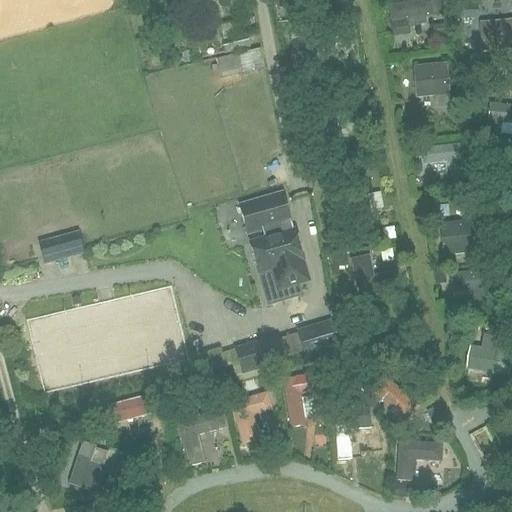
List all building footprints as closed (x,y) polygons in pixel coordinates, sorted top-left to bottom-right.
[(229,0),(235,24),(253,20),(248,0),(229,0)] [(303,39),(290,41),(291,54),(305,53),(306,60),(303,61),(305,71),(329,68),(327,55),(323,55),(320,31),(302,33),(303,39)] [(221,54),(250,48),(247,33),(222,39),(223,46),(220,47),(221,54)] [(450,101),(446,62),(413,66),(416,98),(434,96),(435,103),(438,109),(448,107),(450,101)] [(511,105),(489,104),(487,130),(502,132),(502,124),(511,124),(511,105)] [(321,153),(337,151),(333,122),(336,121),(334,110),(307,113),(309,124),(316,123),(319,139),(314,140),(316,156),(322,155),(321,153)] [(378,178),(382,197),(398,194),(394,175),(378,178)] [(372,225),(366,188),(348,190),(355,228),(372,225)] [(282,191),(237,204),(246,236),(264,231),(266,239),(250,244),(258,273),(274,269),(279,271),(277,274),(273,275),(277,290),(307,281),(301,261),(302,260),(294,231),(292,231),(290,223),(291,223),(282,191)] [(475,253),(472,220),(439,223),(442,256),(475,253)] [(44,265),(85,254),(79,232),(38,244),(44,265)] [(374,276),(370,255),(350,259),(358,299),(401,290),(397,271),(374,276)] [(489,270),(450,273),(452,292),(472,290),(474,318),(493,315),(489,270)] [(331,320),(295,331),(301,350),(290,353),(292,362),(304,358),(305,360),(340,349),(331,320)] [(279,336),(235,348),(243,375),(287,363),(279,336)] [(483,349),(469,347),(465,369),(509,376),(511,354),(511,353),(499,352),(501,340),(485,337),(483,349)] [(311,376),(282,380),(289,427),(305,425),(300,393),(313,392),(311,376)] [(379,399),(391,409),(388,413),(397,421),(414,402),(393,383),(379,399)] [(123,401),(109,405),(114,425),(161,411),(156,391),(123,401)] [(273,411),(268,393),(230,403),(242,448),(261,443),(254,416),(273,411)] [(226,428),(221,410),(175,422),(187,467),(206,462),(199,435),(226,428)] [(442,462),(443,443),(398,440),(396,481),(415,482),(416,460),(442,462)] [(96,446),(82,442),(70,477),(80,480),(78,487),(96,494),(105,466),(91,462),(96,446)] [(120,451),(118,462),(129,463),(131,453),(120,451)]
